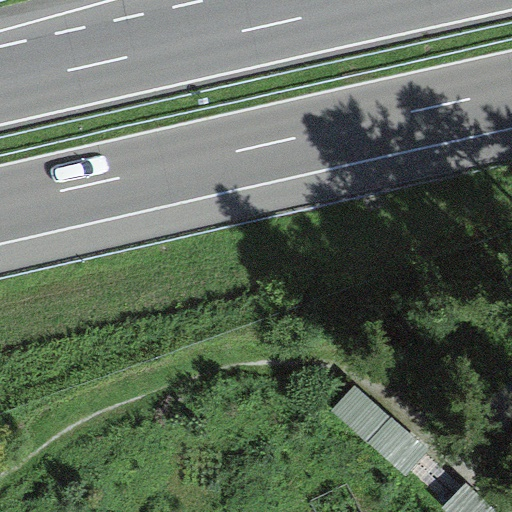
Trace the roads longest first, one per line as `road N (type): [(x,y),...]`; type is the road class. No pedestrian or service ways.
road 1 (track): [(0,480),(89,414),(280,360),(319,366),(506,511)]
road 2 (motorway): [(0,207),(511,94)]
road 3 (motorway): [(385,0),(0,86)]
